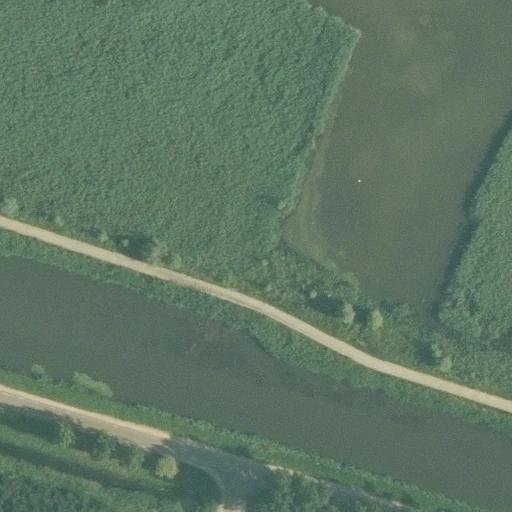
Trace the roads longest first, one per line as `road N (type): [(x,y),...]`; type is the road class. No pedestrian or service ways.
road 1 (tertiary): [(245,471),(0,399)]
road 2 (tertiary): [(384,511),(245,471)]
